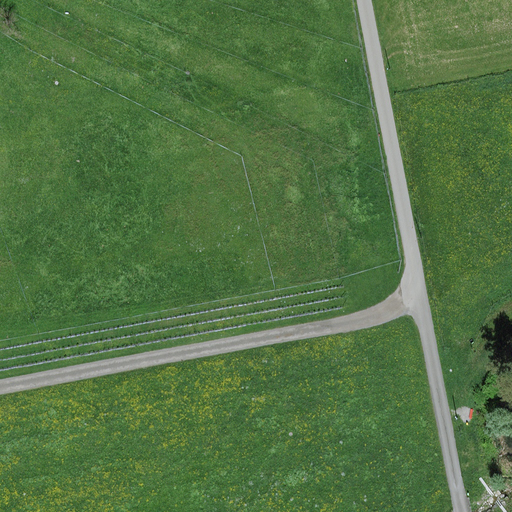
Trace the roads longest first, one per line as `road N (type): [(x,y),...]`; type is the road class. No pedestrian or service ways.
road 1 (track): [(364,0),(462,511)]
road 2 (track): [(419,281),(404,304),(372,320),(0,390)]
